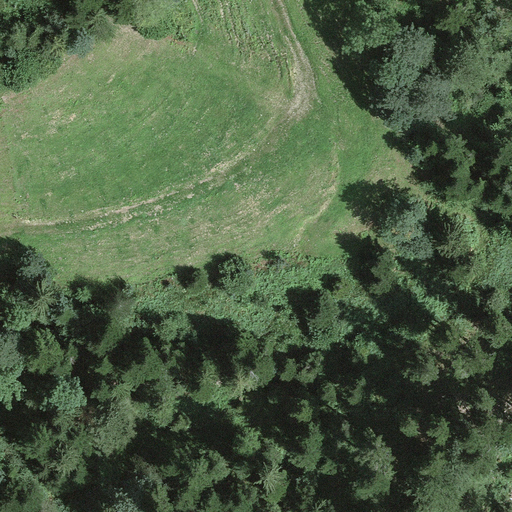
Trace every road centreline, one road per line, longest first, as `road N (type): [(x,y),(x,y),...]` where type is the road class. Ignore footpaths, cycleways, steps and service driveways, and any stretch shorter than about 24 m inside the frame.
road 1 (track): [(134,511),(127,481),(142,442),(325,405),(380,376),(433,333),(481,257),(485,233),(463,209),(328,248),(318,238),(337,202),(346,150),(332,126),(298,103)]
road 2 (track): [(0,235),(106,220),(184,195),(274,149),(296,117),(299,88),(272,0)]
